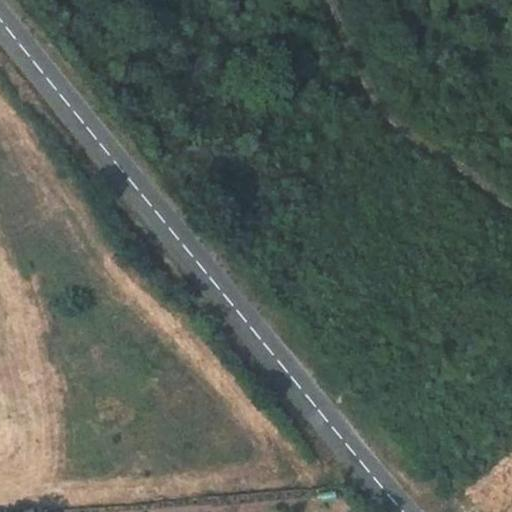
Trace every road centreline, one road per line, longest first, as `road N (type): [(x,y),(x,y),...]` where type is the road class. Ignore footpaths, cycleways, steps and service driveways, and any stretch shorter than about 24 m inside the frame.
road 1 (secondary): [(0,17),(404,511)]
road 2 (track): [(511,204),(383,111),(328,0)]
